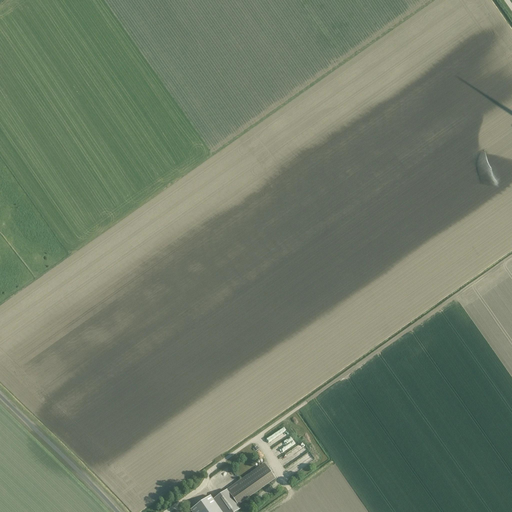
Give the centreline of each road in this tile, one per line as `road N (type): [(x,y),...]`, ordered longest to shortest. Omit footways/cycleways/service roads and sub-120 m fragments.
road 1 (track): [(205,484),(209,470),(499,266)]
road 2 (unclassified): [(0,395),(117,511)]
